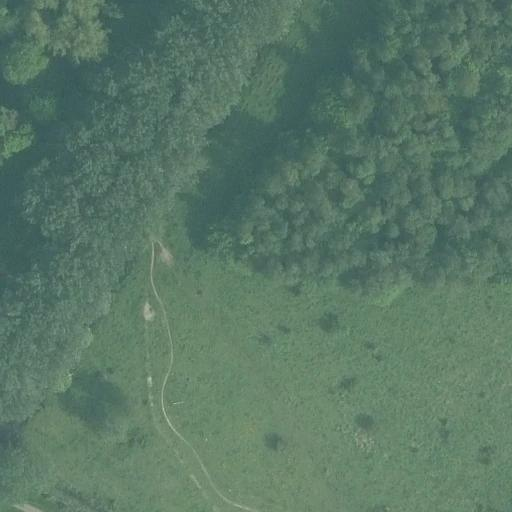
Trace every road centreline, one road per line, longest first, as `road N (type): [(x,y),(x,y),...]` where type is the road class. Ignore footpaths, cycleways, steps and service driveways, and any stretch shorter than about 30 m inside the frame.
road 1 (unknown): [(146,0),(66,126),(197,216),(153,285),(153,407),(163,437),(214,511)]
road 2 (track): [(101,182),(218,0)]
road 3 (track): [(0,329),(101,182)]
